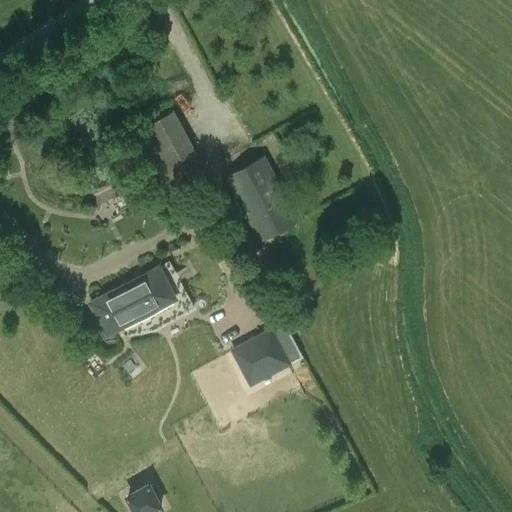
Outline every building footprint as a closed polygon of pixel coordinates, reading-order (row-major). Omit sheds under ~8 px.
[(130,134),(160,191),(205,167),(174,110),(130,134)] [(263,157),(227,176),(261,239),(297,221),(263,157)] [(121,328),(139,318),(177,297),(160,266),(104,294),(121,328)] [(273,372),(289,363),(271,329),(233,350),(240,364),(263,352),(273,372)] [(159,511),(162,510),(147,484),(122,498),(129,511),(159,511)]
